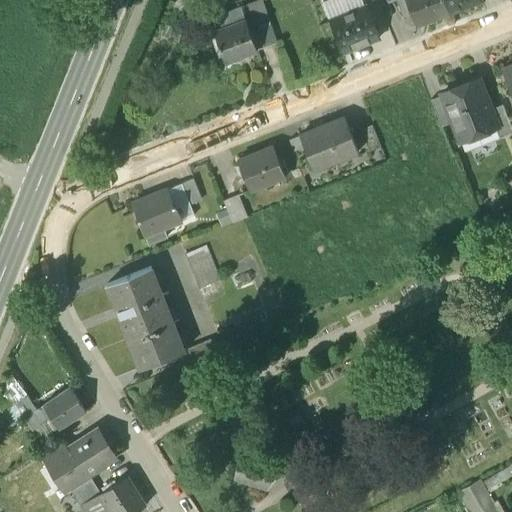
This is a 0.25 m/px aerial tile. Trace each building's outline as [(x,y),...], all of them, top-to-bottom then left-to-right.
[(246,18),(258,49),(279,41),(262,0),(253,0),(241,5),(246,18)] [(329,0),(324,2),(331,19),(364,5),(362,0),(329,0)] [(443,0),(406,0),(415,23),(448,11),(443,0)] [(476,0),(443,0),(448,11),(476,0)] [(208,17),(213,31),(246,18),(241,5),(208,17)] [(364,5),(331,19),(343,49),(376,35),(364,5)] [(258,49),(246,18),(213,31),(225,62),(258,49)] [(511,64),(502,69),(511,94),(511,64)] [(473,86),(465,89),(464,85),(463,85),(442,93),(453,121),(460,140),(462,139),(460,133),(473,128),(474,130),(479,132),(495,126),(497,125),(491,108),(479,78),(472,81),(472,82),(473,86)] [(442,94),(431,98),(442,125),(453,121),(442,94)] [(511,132),(511,128),(502,104),(491,108),(497,125),(495,126),(500,137),(511,132)] [(344,117),(299,134),(313,169),(333,161),(331,156),(354,146),(356,151),(358,150),(344,117)] [(371,123),(361,127),(370,150),(380,146),(371,123)] [(272,145),(237,159),(249,190),(271,182),(270,179),(282,174),(283,176),(285,176),(272,145)] [(191,176),(179,182),(187,204),(200,198),(191,176)] [(179,182),(167,187),(173,203),(175,202),(181,218),(191,214),(187,204),(179,182)] [(167,187),(154,192),(155,195),(133,204),(145,234),(164,227),(163,225),(181,218),(175,202),(173,203),(167,187)] [(238,193),(223,199),(232,221),(247,216),(238,193)] [(179,261),(197,305),(213,298),(195,255),(179,261)] [(152,265),(108,282),(141,367),(185,349),(152,265)] [(190,342),(195,353),(221,343),(216,331),(190,342)] [(71,386),(44,404),(52,417),(58,427),(86,409),(71,386)] [(44,404),(24,417),(32,429),(52,417),(44,404)] [(70,448),(52,459),(53,461),(69,487),(89,474),(87,471),(114,453),(99,430),(70,448)] [(64,439),(40,453),(47,464),(53,461),(52,459),(70,448),(64,439)] [(370,439),(351,449),(360,464),(378,453),(382,446),(378,439),(370,439)] [(265,459),(238,458),(236,477),(262,485),(265,459)] [(100,491),(108,505),(112,511),(130,511),(145,503),(128,474),(100,491)] [(91,477),(73,489),(79,498),(97,486),(91,477)] [(502,511),(484,478),(462,490),(474,511),(502,511)] [(97,486),(79,498),(87,511),(97,511),(108,505),(100,491),(97,486)]
